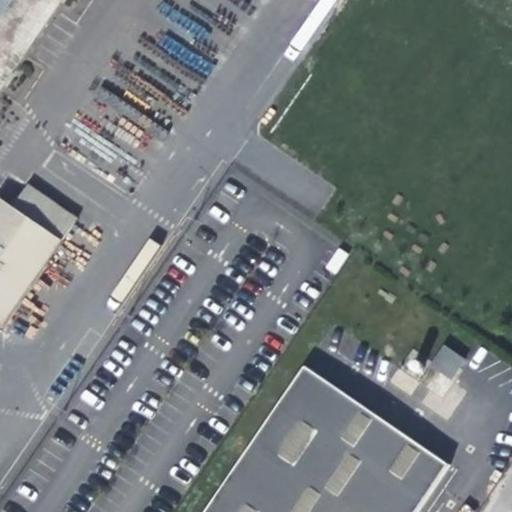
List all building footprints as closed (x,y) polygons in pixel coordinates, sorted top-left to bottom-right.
[(0,0),(0,81),(56,0),(0,0)] [(26,181),(12,203),(61,236),(75,214),(26,181)] [(0,316),(4,319),(61,236),(12,203),(0,194),(0,316)] [(442,345),(430,366),(453,380),(466,358),(442,345)] [(418,511),(445,472),(302,371),(204,511),(418,511)]
